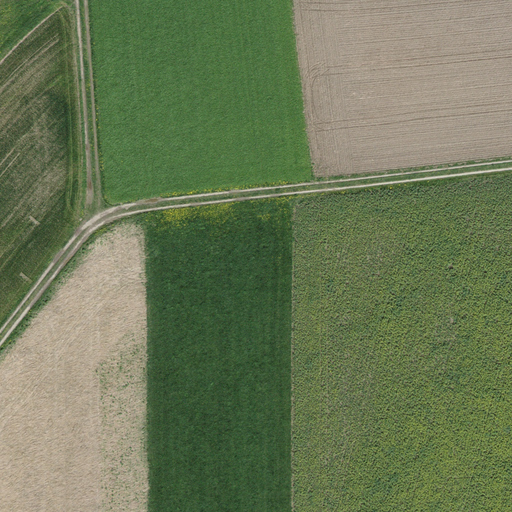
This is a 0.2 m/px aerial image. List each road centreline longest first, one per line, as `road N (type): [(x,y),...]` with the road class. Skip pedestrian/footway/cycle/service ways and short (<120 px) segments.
road 1 (track): [(511,158),(107,206),(0,341)]
road 2 (track): [(107,206),(95,183),(83,0)]
